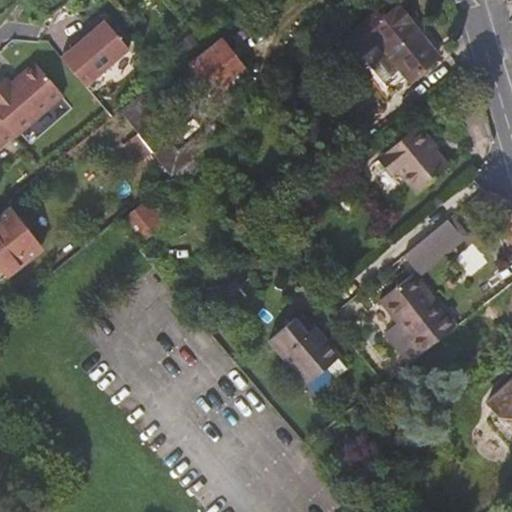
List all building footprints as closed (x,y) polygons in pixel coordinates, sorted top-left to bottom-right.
[(380,20),(372,11),(337,40),(352,58),(356,55),(382,86),(399,72),(407,81),(436,57),(395,8),(380,20)] [(101,26),(57,62),(81,91),(125,54),(101,26)] [(212,100),(242,75),(216,43),(187,68),(212,100)] [(2,82),(0,84),(0,127),(10,139),(11,141),(59,100),(30,66),(6,87),(2,82)] [(143,101),(139,96),(116,113),(134,136),(154,161),(168,178),(213,141),(204,130),(175,153),(137,106),(143,101)] [(419,121),(381,153),(395,171),(400,169),(417,191),(450,165),(430,141),(433,138),(419,121)] [(0,147),(10,139),(0,127),(0,147)] [(146,167),(154,161),(134,136),(118,149),(132,167),(141,160),(146,167)] [(9,214),(0,220),(0,272),(6,280),(39,254),(25,235),(28,232),(21,222),(17,225),(9,214)] [(140,232),(125,214),(111,225),(126,243),(140,232)] [(510,241),(511,240),(511,216),(503,219),(510,241)] [(398,257),(410,272),(454,235),(442,220),(398,257)] [(454,235),(410,272),(414,277),(458,239),(454,235)] [(377,299),(399,328),(394,331),(389,346),(405,368),(419,357),(454,330),(414,277),(410,272),(377,299)] [(311,382),(331,366),(338,361),(323,342),(319,345),(311,334),(299,320),(273,341),(307,384),(311,382)] [(314,331),(311,334),(319,345),(323,342),(314,331)] [(339,376),(331,366),(311,382),(318,392),(339,376)] [(511,383),(486,404),(511,435),(511,383)]
